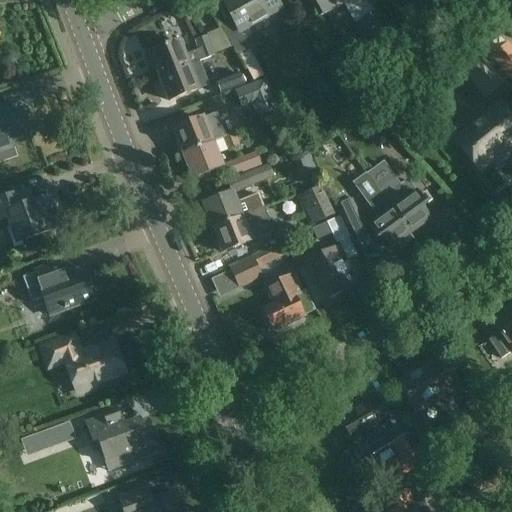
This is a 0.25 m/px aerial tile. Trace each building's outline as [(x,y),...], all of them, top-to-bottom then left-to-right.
[(274,0),(227,0),(222,3),(231,20),(221,26),(237,55),(247,49),(238,33),(280,10),(274,0)] [(352,0),(351,0),(310,0),(321,18),(352,0)] [(450,5),(447,0),(429,0),(437,12),(450,5)] [(377,12),(360,22),(382,61),(400,51),(377,12)] [(197,50),(184,55),(178,41),(151,52),(152,55),(149,56),(152,66),(156,65),(160,77),(188,66),(201,61),(215,55),(207,36),(194,41),(197,50)] [(511,44),(508,40),(502,45),(490,55),(511,79),(511,78),(511,44)] [(479,56),(463,69),(486,97),(502,84),(479,56)] [(188,66),(160,77),(161,78),(158,79),(162,90),(165,89),(170,101),(197,90),(188,66)] [(243,85),(238,73),(215,82),(220,94),(243,85)] [(266,80),(236,92),(243,110),(273,98),(266,80)] [(511,117),(500,103),(454,141),(478,170),(492,159),(498,167),(511,154),(511,145),(511,144),(511,142),(511,117)] [(0,164),(17,158),(11,142),(31,135),(22,110),(0,118),(0,117),(0,164)] [(374,141),(385,133),(370,114),(360,122),(374,141)] [(180,155),(212,143),(202,118),(173,129),(178,142),(175,143),(180,155)] [(244,130),(222,139),(226,150),(246,142),(242,133),(245,132),(244,130)] [(212,143),(180,155),(185,167),(188,166),(193,178),(221,167),(212,143)] [(226,178),(261,165),(257,153),(222,165),(226,178)] [(361,160),(346,166),(358,196),(373,190),(361,160)] [(246,173),(252,186),(273,177),(268,164),(246,173)] [(378,188),(382,194),(411,233),(430,219),(421,207),(426,204),(408,180),(400,185),(394,176),(378,188)] [(210,229),(242,217),(232,192),(203,204),(208,216),(205,217),(210,229)] [(0,199),(0,220),(8,218),(17,243),(65,225),(54,195),(20,207),(15,194),(0,199)] [(411,233),(382,194),(369,204),(380,219),(369,227),(378,239),(383,235),(391,247),(398,242),(402,247),(413,239),(410,234),(411,233)] [(312,223),(334,212),(328,199),(306,209),(312,223)] [(357,250),(373,243),(354,203),(338,210),(357,250)] [(274,232),(264,207),(252,212),(242,217),(210,229),(215,242),(218,240),(223,252),(274,232)] [(327,223),(337,244),(350,237),(340,216),(327,223)] [(307,260),(325,299),(350,288),(340,265),(347,262),(339,246),(307,260)] [(262,279),(252,257),(228,268),(237,290),(262,279)] [(84,268),(66,274),(61,260),(34,270),(35,273),(24,277),(32,301),(44,297),(50,314),(94,299),(84,268)] [(306,290),(300,293),(292,276),(266,288),(273,305),(263,309),(268,319),(265,320),(270,331),(272,330),(274,333),(304,318),(316,313),(306,290)] [(501,332),(489,340),(501,359),(511,351),(511,304),(501,312),(506,319),(496,325),(501,332)] [(114,343),(81,354),(74,335),(40,347),(47,367),(64,361),(74,391),(125,373),(114,343)] [(417,368),(419,372),(399,384),(416,412),(454,389),(434,357),(417,368)] [(393,431),(387,420),(372,394),(347,409),(349,413),(340,419),(359,451),(393,431)] [(486,413),(476,397),(464,405),(474,420),(486,413)] [(141,418),(125,424),(120,410),(84,423),(91,444),(96,442),(103,462),(132,451),(134,455),(156,447),(149,427),(144,428),(141,418)] [(39,434),(46,451),(76,440),(70,423),(39,434)] [(391,444),(398,458),(377,470),(386,485),(422,464),(413,448),(405,454),(397,441),(391,444)] [(476,495),(510,482),(502,461),(468,473),(476,495)] [(427,511),(422,497),(441,489),(437,481),(434,483),(427,464),(380,492),(383,500),(375,503),(378,511),(427,511)] [(184,511),(177,491),(150,500),(146,488),(118,497),(123,511),(184,511)]
